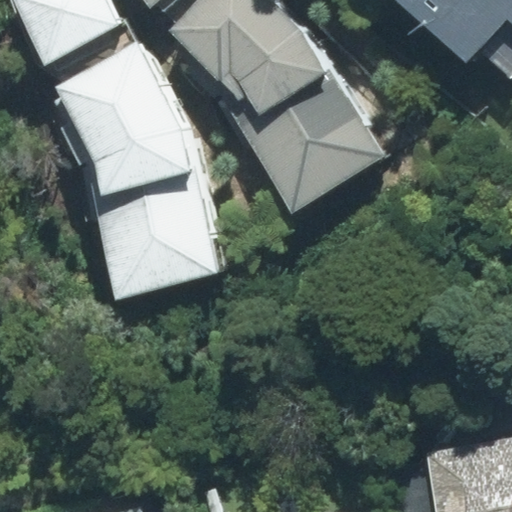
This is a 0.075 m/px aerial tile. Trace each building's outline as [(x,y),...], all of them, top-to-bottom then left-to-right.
[(144,0),(44,0),(76,53),(151,12),(144,0)] [(306,0),(213,0),(195,19),(262,91),(332,195),(415,140),(354,49),(345,36),(306,0)] [(511,0),(371,0),(450,76),(495,29),(511,45),(511,44),(511,0)] [(62,103),(125,207),(155,293),(248,260),(217,175),(144,54),(62,103)] [(511,511),(511,416),(438,429),(451,511),(511,511)] [(169,511),(165,495),(97,511),(169,511)]
